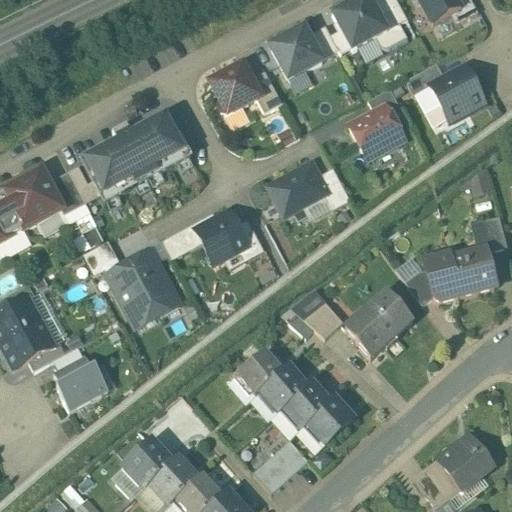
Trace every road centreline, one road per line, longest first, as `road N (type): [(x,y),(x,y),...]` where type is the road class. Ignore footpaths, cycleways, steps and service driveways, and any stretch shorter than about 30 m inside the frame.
road 1 (residential): [(511,350),(321,511)]
road 2 (residential): [(175,75),(286,279)]
road 3 (residential): [(0,169),(175,75)]
road 4 (residential): [(175,75),(315,0)]
